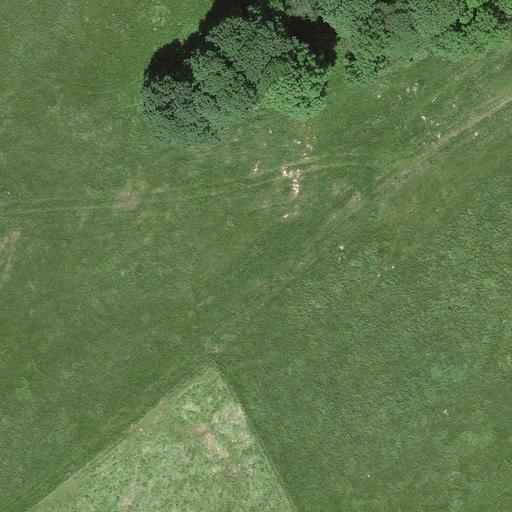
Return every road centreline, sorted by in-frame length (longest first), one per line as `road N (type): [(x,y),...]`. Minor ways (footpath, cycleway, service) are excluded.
road 1 (track): [(511,98),(434,143),(245,299),(19,511)]
road 2 (track): [(415,159),(279,167),(0,212)]
